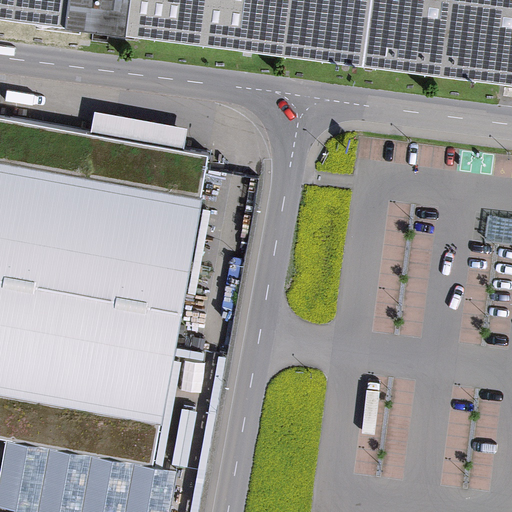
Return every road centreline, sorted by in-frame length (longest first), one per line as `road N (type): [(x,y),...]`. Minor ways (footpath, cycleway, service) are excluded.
road 1 (unclassified): [(227,511),(288,172)]
road 2 (unclassified): [(303,96),(0,56)]
road 3 (unclassified): [(511,123),(303,96)]
